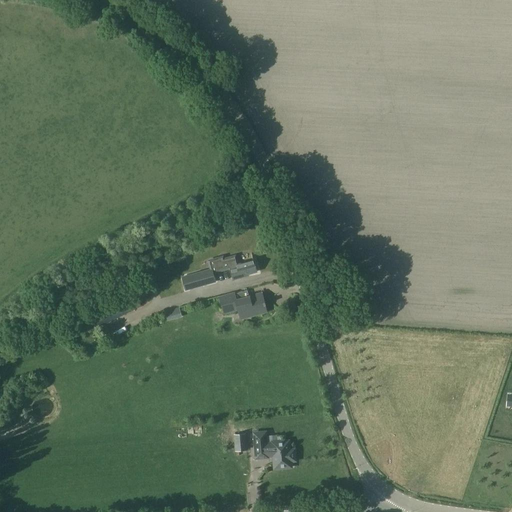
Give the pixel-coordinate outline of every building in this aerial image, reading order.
[(240,276),(256,272),(253,261),(237,265),(237,267),(231,268),(229,260),(224,262),(224,259),(210,264),(212,272),(191,279),(195,292),(216,284),(213,276),(231,271),(234,281),(242,280),(240,276)] [(129,293),(92,311),(99,327),(136,308),(136,309),(152,301),(144,285),(129,293)] [(234,293),(220,297),(224,313),(241,308),(243,315),(249,314),(250,316),(267,312),(262,293),(236,300),(234,293)] [(165,312),(167,321),(182,317),(179,308),(165,312)] [(266,432),(254,433),(256,458),(268,457),(267,453),(273,452),(275,468),(291,467),(290,461),(295,461),(294,449),(289,450),(289,441),(272,442),(272,443),(266,444),(266,432)] [(245,434),(235,435),(236,451),(246,450),(245,434)]
